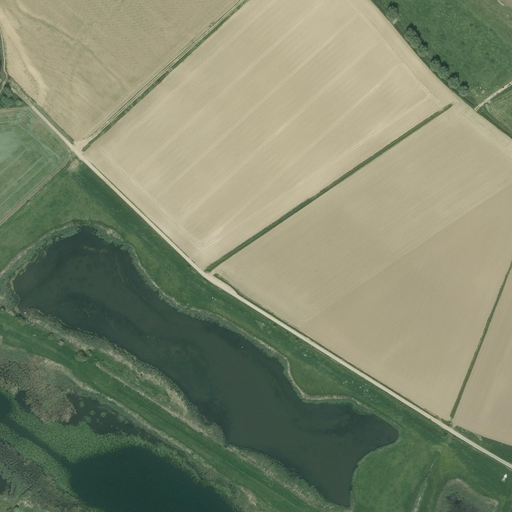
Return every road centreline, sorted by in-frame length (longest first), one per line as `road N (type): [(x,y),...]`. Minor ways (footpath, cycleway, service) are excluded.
road 1 (track): [(511,466),(201,274),(4,83)]
road 2 (track): [(242,0),(0,222)]
